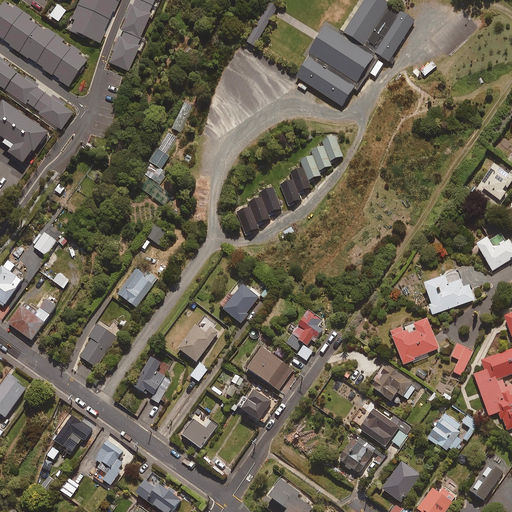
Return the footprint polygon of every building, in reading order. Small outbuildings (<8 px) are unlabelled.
[(120,0),(90,0),(77,29),(103,40),(120,0)] [(134,0),(120,30),(124,32),(139,39),(151,15),(148,14),(151,7),(135,0),(134,0)] [(404,2),(400,0),(373,0),(354,30),(376,45),(404,2)] [(91,57),(12,2),(0,19),(0,32),(73,83),(91,57)] [(277,8),(269,3),(246,43),(254,47),(277,8)] [(66,12),(56,4),(48,16),(58,23),(66,12)] [(425,20),(407,9),(382,47),(400,59),(425,20)] [(383,56),(333,23),(302,70),(352,103),(383,56)] [(139,39),(124,32),(110,64),(128,72),(140,47),(137,45),(139,39)] [(0,85),(6,90),(18,73),(0,60),(0,85)] [(36,108),(46,93),(18,73),(6,90),(26,104),(27,103),(36,108)] [(46,93),(36,108),(42,112),(40,114),(62,130),(75,113),(46,93)] [(4,100),(0,105),(0,138),(2,135),(8,139),(6,142),(13,148),(10,153),(25,163),(34,150),(36,152),(47,135),(51,138),(53,134),(4,100)] [(194,106),(185,102),(171,128),(180,133),(194,106)] [(149,161),(162,169),(170,156),(166,154),(176,138),(168,132),(149,161)] [(323,147),(329,162),(342,157),(334,137),(321,142),(323,147)] [(313,156),(319,171),(331,166),(329,162),(323,147),(311,152),(313,156)] [(303,168),(308,181),(321,176),(319,171),(313,156),(300,161),(303,168)] [(162,169),(149,161),(141,173),(161,185),(168,173),(162,169)] [(511,181),(511,177),(493,165),(472,196),(496,213),(501,205),(497,203),(511,181)] [(293,180),(298,193),(310,188),(308,181),(303,168),(290,173),(293,180)] [(159,189),(146,180),(141,188),(166,206),(173,195),(160,187),(159,189)] [(298,193),(293,180),(280,185),(288,205),(301,200),(298,193)] [(66,188),(60,184),(55,191),(61,195),(66,188)] [(260,197),(268,216),(282,210),(273,188),(259,193),(260,197)] [(268,216),(260,197),(247,202),(250,207),(257,225),(270,219),(268,216)] [(257,225),(250,207),(236,213),(246,235),(259,229),(257,225)] [(62,235),(49,225),(33,246),(46,256),(62,235)] [(168,234),(155,225),(147,237),(160,245),(168,234)] [(493,251),(486,239),(475,246),(491,272),(511,259),(511,247),(508,241),(493,251)] [(26,249),(22,246),(14,254),(19,258),(26,249)] [(16,265),(7,260),(0,269),(0,303),(5,307),(23,281),(11,272),(16,265)] [(139,264),(117,293),(138,309),(160,280),(139,264)] [(464,288),(459,273),(423,285),(430,305),(427,306),(431,316),(474,301),(469,286),(464,288)] [(69,282),(59,274),(54,281),(64,289),(69,282)] [(225,310),(243,324),(251,314),(248,312),(260,297),(241,281),(231,293),(236,296),(225,310)] [(274,291),(268,287),(261,296),(268,300),(274,291)] [(57,306),(47,299),(38,311),(25,302),(9,324),(33,341),(57,306)] [(298,327),(294,325),(290,331),(293,334),(286,345),(296,352),(302,344),(307,347),(311,340),(314,342),(322,330),(318,328),(322,321),(308,312),(298,327)] [(511,335),(511,349),(484,360),(488,370),(475,374),(489,410),(511,401),(511,399),(504,378),(511,374),(511,403),(507,406),(511,419),(511,313),(505,316),(511,335)] [(214,324),(206,318),(199,327),(197,326),(180,349),(198,362),(219,333),(212,327),(214,324)] [(439,349),(426,319),(403,329),(402,327),(389,332),(403,367),(421,359),(420,357),(439,349)] [(119,336),(99,322),(89,337),(93,339),(81,357),(97,368),(119,336)] [(473,352),(457,344),(451,357),(459,360),(453,373),(461,377),(473,352)] [(312,352),(303,346),(297,356),(306,362),(312,352)] [(294,370),(263,348),(249,368),(279,390),(294,370)] [(134,386),(147,394),(149,392),(154,395),(151,400),(158,404),(172,381),(156,371),(162,363),(152,357),(134,386)] [(208,369),(201,363),(191,376),(199,382),(208,369)] [(416,388),(384,366),(369,388),(390,402),(397,393),(407,400),(416,388)] [(419,368),(415,374),(425,380),(429,374),(419,368)] [(27,388),(9,376),(0,388),(0,412),(7,418),(27,388)] [(214,385),(211,390),(221,397),(224,392),(214,385)] [(272,402),(253,389),(241,409),(264,423),(270,413),(266,411),(272,402)] [(359,430),(385,448),(398,429),(407,435),(412,428),(394,416),(390,421),(373,409),(359,430)] [(460,425),(444,414),(427,439),(446,452),(448,449),(454,452),(461,441),(456,438),(460,433),(457,431),(460,425)] [(470,429),(463,439),(467,442),(480,424),(468,415),(462,424),(470,429)] [(70,456),(78,444),(84,449),(95,432),(71,417),(54,445),(70,456)] [(218,426),(208,419),(203,426),(194,420),(183,435),(202,449),(218,426)] [(387,455),(356,434),(337,461),(358,475),(370,458),(380,465),(387,455)] [(104,481),(111,485),(121,471),(119,469),(123,463),(118,460),(124,452),(108,441),(95,460),(103,466),(105,463),(113,468),(104,481)] [(228,466),(216,455),(210,461),(222,472),(228,466)] [(421,476),(402,462),(382,490),(401,504),(421,476)] [(503,474),(488,464),(468,492),(483,502),(503,474)] [(445,484),(453,472),(447,468),(439,479),(445,484)] [(80,485),(69,478),(61,491),(72,498),(80,485)] [(301,493),(283,480),(270,497),(289,510),(287,511),(310,511),(313,508),(298,497),(301,493)] [(157,489),(146,482),(137,494),(164,511),(175,511),(183,500),(160,484),(157,489)] [(445,511),(457,495),(444,486),(439,494),(432,489),(417,511),(418,511),(445,511)]
